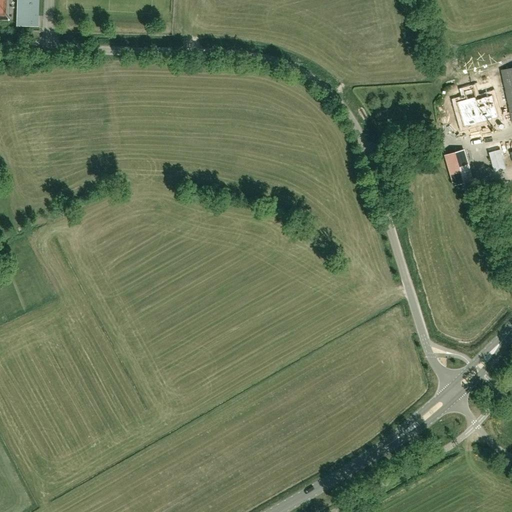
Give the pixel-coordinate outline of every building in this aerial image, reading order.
[(18,25),(36,25),(37,0),(24,0),(24,3),(24,11),(19,11),(19,18),(18,25)] [(511,68),(501,71),(511,123),(511,122),(511,68)] [(463,127),(498,117),(492,95),(476,100),(473,89),(464,92),(466,99),(456,102),(463,127)] [(397,130),(397,139),(433,139),(432,130),(397,130)] [(444,156),(453,185),(472,180),(464,150),(444,156)]
